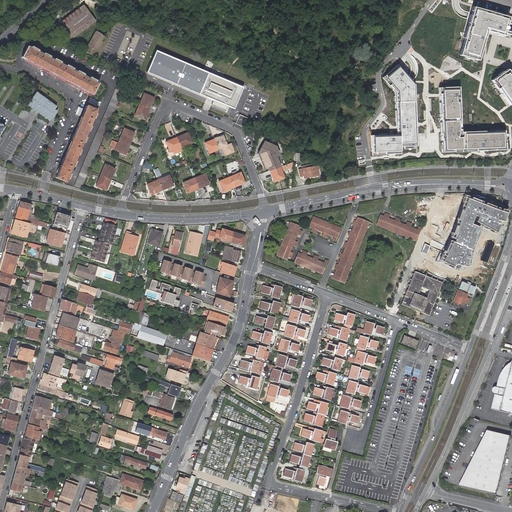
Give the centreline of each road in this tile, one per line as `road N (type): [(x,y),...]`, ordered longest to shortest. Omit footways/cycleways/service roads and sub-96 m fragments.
road 1 (residential): [(326,294),(270,481),(391,511)]
road 2 (residential): [(0,509),(81,205)]
road 3 (residential): [(253,265),(235,337),(152,511)]
road 4 (residential): [(122,201),(158,119),(172,107),(235,133),(262,199)]
road 5 (tertiary): [(425,490),(511,290)]
road 6 (tertiary): [(469,349),(400,511)]
road 7 (residential): [(263,211),(182,219),(118,213)]
road 8 (residential): [(262,199),(122,201)]
road 9 (residential): [(397,321),(365,430),(354,439)]
road 10 (tertiary): [(511,235),(469,349)]
